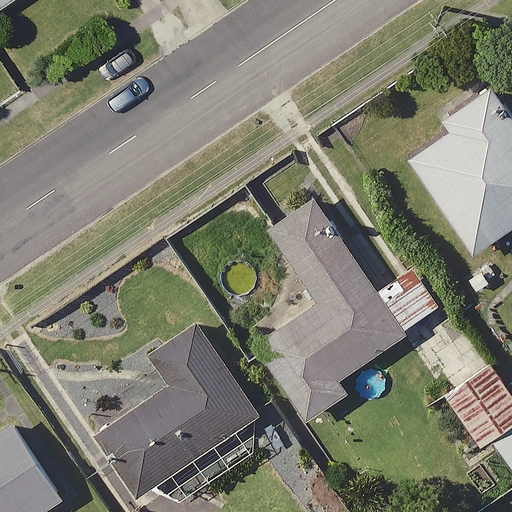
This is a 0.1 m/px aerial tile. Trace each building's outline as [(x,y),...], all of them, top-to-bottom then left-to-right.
[(0,0),(0,16),(25,0),(0,0)] [(511,209),(511,210),(511,122),(481,78),(436,109),(443,119),(403,147),(466,239),(511,209)] [(367,283),(306,185),(259,215),(307,291),(245,330),(295,409),(339,382),(329,367),(432,302),(405,259),(367,283)] [(486,431),(511,411),(511,400),(442,307),(403,336),(478,437),(486,431)] [(91,412),(131,473),(175,491),(257,436),(232,398),(237,395),(183,314),(144,340),(161,365),(91,412)] [(0,511),(13,511),(54,486),(2,407),(0,408),(0,511)] [(511,411),(486,431),(511,466),(511,411)]
